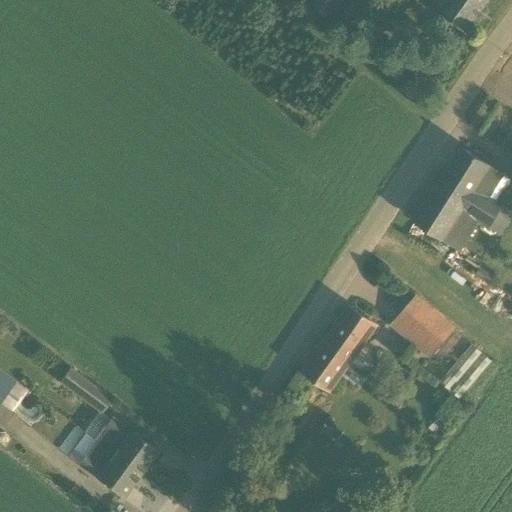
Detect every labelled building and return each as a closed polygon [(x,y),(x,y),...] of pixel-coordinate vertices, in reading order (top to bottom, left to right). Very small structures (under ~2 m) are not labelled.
[(366,0),(303,0),(342,31),(366,0)] [(433,0),(432,2),(467,29),(488,0),(433,0)] [(488,224),(500,206),(473,189),(489,164),(461,147),(414,221),(451,244),(472,213),(488,224)] [(431,357),(454,330),(416,297),(392,324),(431,357)] [(327,388),(374,323),(350,305),(303,371),(327,388)] [(458,398),(492,360),(472,342),(438,380),(458,398)] [(100,412),(111,398),(69,367),(59,381),(100,412)] [(0,402),(16,381),(0,368),(0,402)] [(140,472),(156,449),(112,417),(96,439),(140,472)] [(122,496),(140,472),(96,439),(86,431),(68,455),(122,496)]
